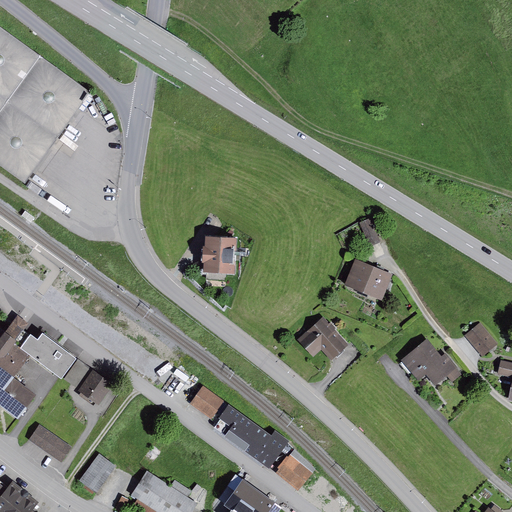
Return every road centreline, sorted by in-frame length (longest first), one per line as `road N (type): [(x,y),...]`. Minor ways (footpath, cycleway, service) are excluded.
road 1 (primary): [(125,33),(511,269)]
road 2 (track): [(511,194),(324,132),(211,34),(156,11)]
road 3 (tertiary): [(419,511),(342,431),(160,280),(131,231)]
road 4 (residential): [(0,281),(310,511)]
road 5 (primary): [(3,0),(139,118)]
road 6 (residential): [(131,231),(90,234),(0,177)]
road 7 (track): [(139,384),(62,494)]
